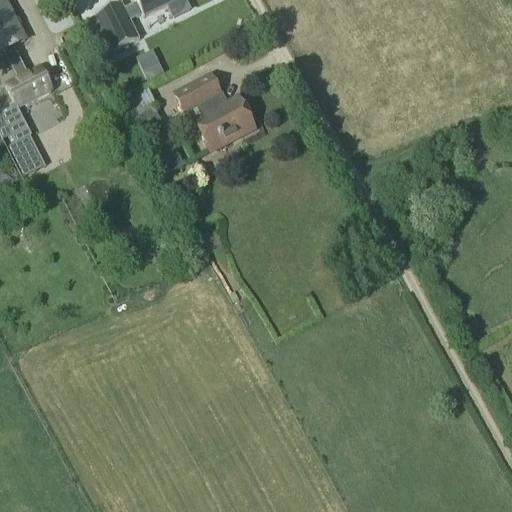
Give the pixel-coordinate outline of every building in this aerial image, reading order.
[(130,0),(135,9),(122,15),(119,9),(120,9),(120,7),(119,8),(93,21),(94,22),(95,21),(112,55),(110,56),(111,57),(138,44),(137,43),(136,43),(127,25),(140,19),(141,22),(165,10),(171,22),(188,14),(182,2),(186,0),(185,0),(130,0)] [(4,4),(0,6),(0,55),(2,55),(11,51),(24,44),(4,4)] [(11,51),(2,55),(15,81),(3,88),(12,106),(7,108),(9,113),(0,117),(0,143),(10,138),(14,146),(29,138),(15,112),(50,94),(38,70),(24,77),(11,51)] [(208,84),(172,102),(181,120),(194,114),(199,125),(191,129),(206,159),(251,137),(236,107),(223,113),(208,84)] [(150,114),(135,121),(144,139),(159,132),(150,114)] [(169,161),(177,181),(193,174),(184,155),(169,161)] [(96,218),(105,213),(96,195),(87,199),(96,218)]
